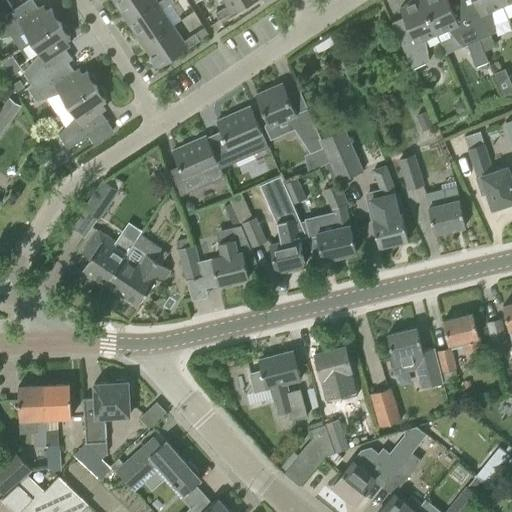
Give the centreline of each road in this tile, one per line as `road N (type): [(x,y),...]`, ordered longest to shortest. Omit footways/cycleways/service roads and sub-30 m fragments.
road 1 (tertiary): [(146,345),(511,261)]
road 2 (residential): [(5,294),(49,205),(159,123)]
road 3 (unclassified): [(291,511),(260,487),(146,345)]
road 4 (residential): [(159,123),(314,28)]
road 5 (residential): [(159,123),(75,0)]
